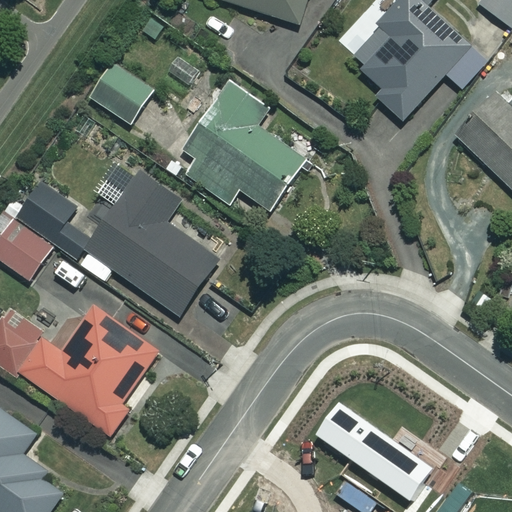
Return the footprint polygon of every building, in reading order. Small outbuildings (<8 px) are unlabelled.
[(220,0),(299,23),(305,0),(220,0)] [(430,0),(366,0),(331,40),(384,86),(376,95),(405,120),(446,72),(463,87),(488,58),(427,5),(430,0)] [(511,0),(482,0),(480,3),(511,25),(511,0)] [(155,89),(116,61),(93,93),(131,121),(155,89)] [(270,108),(233,82),(185,149),(200,159),(186,179),(225,207),(239,187),(269,208),(306,156),(259,124),(270,108)] [(511,103),(500,92),(458,135),(511,186),(511,103)] [(184,201),(142,171),(87,248),(180,314),(220,258),(169,222),(184,201)] [(41,182),(23,209),(81,247),(89,235),(67,220),(77,206),(41,182)] [(54,247),(17,219),(0,241),(0,256),(30,279),(54,247)] [(160,351),(95,306),(66,349),(12,311),(0,328),(0,363),(16,375),(20,369),(112,433),(129,408),(124,404),(160,351)] [(47,470),(23,454),(38,433),(0,406),(0,511),(1,511),(49,511),(64,491),(43,476),(47,470)]
